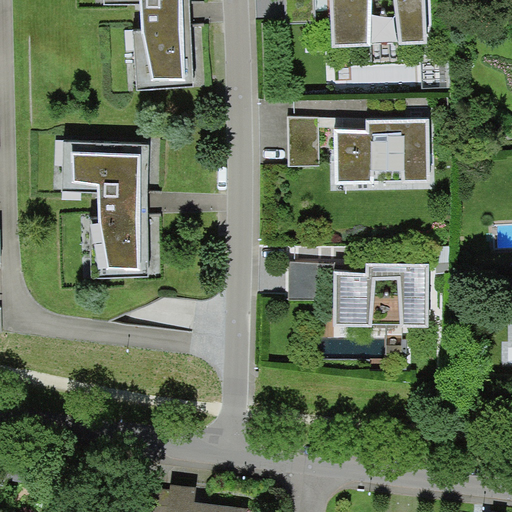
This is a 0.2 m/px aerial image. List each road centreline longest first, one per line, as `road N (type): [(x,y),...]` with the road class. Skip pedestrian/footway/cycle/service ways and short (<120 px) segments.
road 1 (residential): [(6,0),(11,317),(238,347)]
road 2 (residential): [(235,0),(238,347)]
road 3 (unclassified): [(230,447),(0,412)]
road 4 (unclassified): [(511,490),(316,468)]
